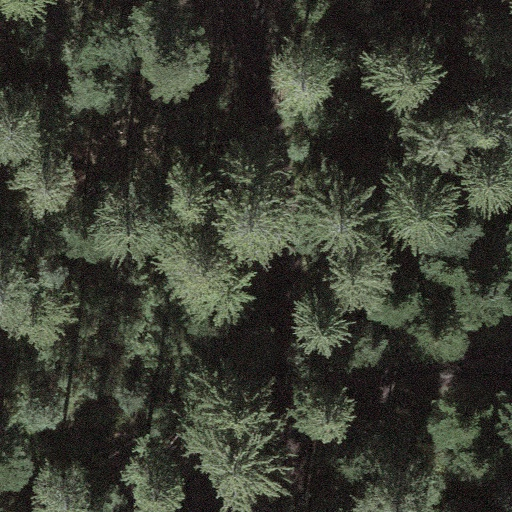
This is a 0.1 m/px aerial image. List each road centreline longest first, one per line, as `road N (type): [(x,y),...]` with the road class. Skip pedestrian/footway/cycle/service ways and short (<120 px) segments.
road 1 (track): [(230,0),(298,511)]
road 2 (track): [(190,511),(396,391),(511,360)]
